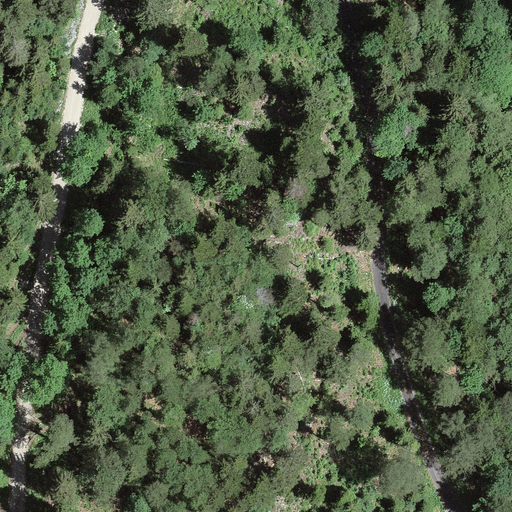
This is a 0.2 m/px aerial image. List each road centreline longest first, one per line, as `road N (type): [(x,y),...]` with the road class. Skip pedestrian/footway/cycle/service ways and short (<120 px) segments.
road 1 (track): [(343,0),(369,99),(387,323),(433,474),(455,511)]
road 2 (track): [(97,0),(39,300),(17,511)]
